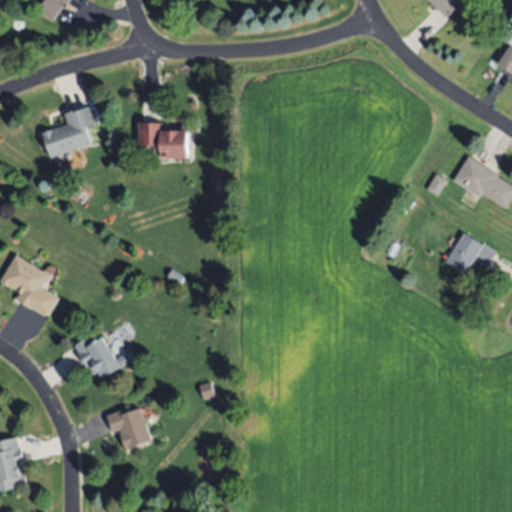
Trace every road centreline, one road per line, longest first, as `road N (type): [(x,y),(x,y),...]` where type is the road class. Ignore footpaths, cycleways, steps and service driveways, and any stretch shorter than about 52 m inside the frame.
road 1 (residential): [(376,17),(321,42),(193,55),(152,41),(132,0)]
road 2 (residential): [(368,0),(401,53),(511,131)]
road 3 (residential): [(74,511),(62,423),(32,376),(0,348)]
road 4 (residential): [(152,41),(0,95)]
